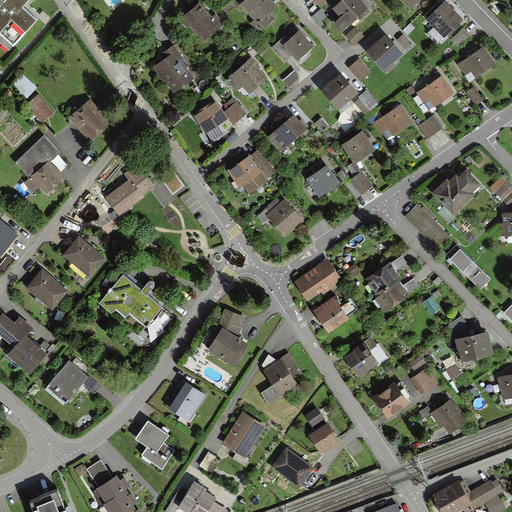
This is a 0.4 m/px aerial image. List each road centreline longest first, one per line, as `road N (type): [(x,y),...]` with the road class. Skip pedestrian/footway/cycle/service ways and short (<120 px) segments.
road 1 (residential): [(245,257),(135,403),(57,461)]
road 2 (residential): [(194,178),(334,57),(287,0)]
road 3 (residential): [(272,279),(407,492)]
road 4 (residential): [(0,289),(144,110)]
road 5 (residential): [(378,203),(511,339)]
road 6 (residential): [(272,279),(378,203)]
road 7 (residential): [(378,203),(481,133)]
